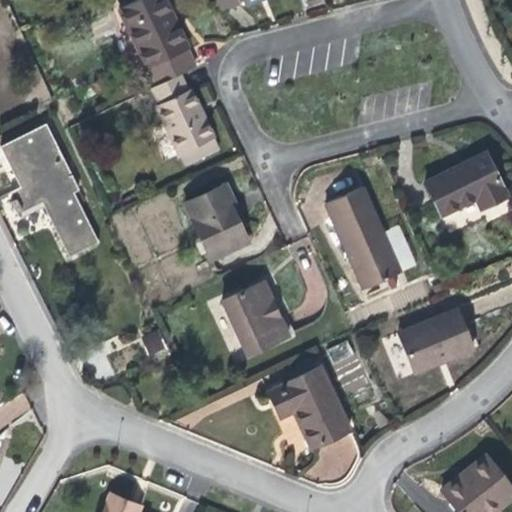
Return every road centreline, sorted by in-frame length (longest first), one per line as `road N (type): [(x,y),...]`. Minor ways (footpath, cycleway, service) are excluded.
road 1 (residential): [(443,2),(242,53),(232,87),(237,109),(260,148),(273,153)]
road 2 (residential): [(77,417),(323,511)]
road 3 (residential): [(273,153),(313,149),(491,91)]
road 4 (residential): [(511,366),(390,455),(355,511)]
road 5 (residential): [(0,262),(77,417)]
